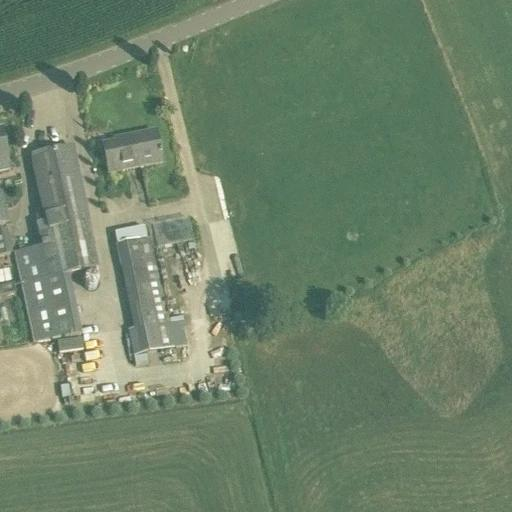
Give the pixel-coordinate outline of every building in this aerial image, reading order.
[(108,176),(161,165),(154,134),(124,140),(125,143),(102,148),(108,176)] [(34,345),(80,336),(67,278),(97,272),(74,147),(30,156),(44,223),(35,225),(41,248),(15,253),(34,345)] [(0,227),(9,226),(2,193),(0,193),(0,227)] [(148,226),(113,233),(120,267),(155,260),(148,226)] [(0,251),(12,251),(11,228),(0,228),(0,251)] [(14,285),(0,291),(0,302),(4,312),(22,304),(14,285)] [(133,331),(127,332),(133,358),(173,350),(168,326),(168,324),(133,331)]
